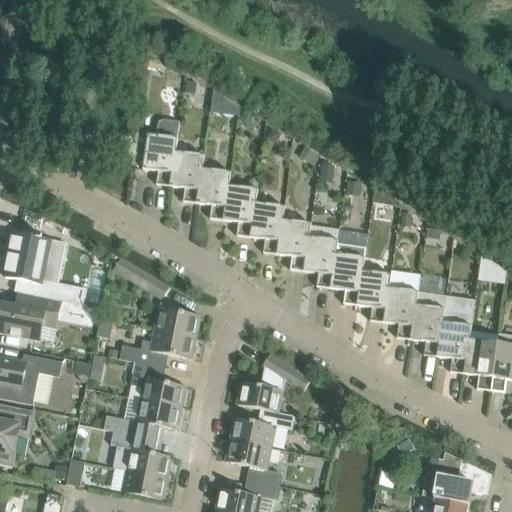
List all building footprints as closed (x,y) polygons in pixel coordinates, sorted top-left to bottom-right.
[(149,51),(146,70),(159,73),(161,59),(149,51)] [(186,84),(185,92),(192,93),(195,90),(196,85),(186,84)] [(213,99),(212,108),(218,109),(221,106),(222,100),(213,99)] [(244,112),(240,120),(249,126),(254,118),(244,112)] [(143,170),(143,171),(158,173),(156,186),(170,188),(175,153),(179,124),(166,122),(165,122),(163,122),(162,122),(161,123),(159,124),(159,125),(158,127),(157,128),(157,129),(156,137),(148,136),(143,170)] [(272,130),(266,138),(272,142),(278,140),(281,135),(272,130)] [(306,148),(300,158),(314,166),(320,157),(306,148)] [(183,203),(197,205),(202,170),(203,170),(204,157),(175,153),(170,188),(185,190),(183,203)] [(321,166),(320,177),(332,178),(334,167),(321,166)] [(202,170),(197,205),(212,207),(210,220),(224,222),(229,187),(231,174),(203,170),(202,170)] [(347,183),(346,195),(359,196),(361,185),(347,183)] [(237,237),(250,239),(255,204),(256,204),(258,191),(229,187),(224,222),(238,224),(237,237)] [(374,190),(372,204),(389,206),(390,199),(374,189),(374,190)] [(255,204),(250,239),(265,241),(263,254),(277,256),(282,221),(283,222),(284,208),(256,204),(255,204)] [(402,216),(401,227),(410,228),(411,217),(402,216)] [(290,271),(304,273),(309,238),(309,239),(311,225),(283,222),(282,221),(277,256),(292,258),(290,271)] [(428,230),(426,239),(440,241),(441,232),(428,230)] [(42,237),(40,237),(37,236),(37,239),(15,234),(6,279),(41,286),(50,241),(41,239),(42,237)] [(317,288),(331,290),(337,246),(338,243),(309,239),(309,238),(304,273),(318,275),(317,288)] [(343,305),(357,307),(362,273),(363,273),(366,250),(337,246),(331,290),(345,292),(343,305)] [(495,271),(496,265),(482,256),(480,269),(495,271)] [(362,273),(357,307),(372,309),(370,323),(384,324),(389,290),(390,290),(391,277),(363,273),(362,273)] [(389,290),(384,324),(399,326),(397,340),(411,342),(415,307),(416,307),(418,294),(420,277),(420,276),(392,273),(391,277),(390,290),(389,290)] [(163,302),(170,289),(145,274),(138,286),(163,302)] [(48,285),(45,299),(61,302),(68,304),(84,307),(87,292),(48,285)] [(415,307),(411,342),(425,344),(423,357),(437,359),(442,324),(443,324),(445,311),(444,311),(446,298),(443,297),(418,294),(416,307),(415,307)] [(1,304),(0,308),(0,334),(40,343),(43,327),(55,330),(61,302),(45,299),(33,297),(30,310),(1,304)] [(442,324),(437,359),(452,361),(450,374),(464,376),(470,333),(471,333),(475,302),(446,298),(444,311),(445,311),(443,324),(442,324)] [(68,304),(65,319),(93,324),(96,309),(84,307),(68,304)] [(200,317),(172,312),(173,307),(161,305),(155,331),(196,339),(200,317)] [(123,347),(120,361),(135,364),(160,369),(163,356),(168,357),(192,361),(196,339),(155,331),(152,344),(142,342),(141,351),(123,347)] [(491,393),(497,345),(498,337),(471,333),(470,333),(464,376),(479,378),(477,391),(491,393)] [(511,338),(498,337),(497,345),(491,393),(505,395),(506,382),(511,382),(511,338)] [(109,351),(108,358),(117,360),(119,353),(109,351)] [(6,400),(5,401),(33,407),(39,375),(59,379),(63,364),(24,356),(22,364),(0,359),(0,386),(8,388),(6,400)] [(95,356),(93,365),(99,366),(103,362),(104,358),(95,356)] [(264,380),(263,388),(242,384),(237,406),(266,412),(278,414),(283,392),(286,384),(303,395),(311,383),(306,379),(270,356),(263,368),(265,370),(265,371),(263,380),(264,380)] [(91,366),(77,363),(74,373),(81,382),(87,384),(91,366)] [(158,382),(160,369),(135,364),(131,387),(143,390),(141,402),(182,410),(186,388),(158,382)] [(338,415),(342,392),(330,389),(326,413),(338,415)] [(113,433),(161,443),(164,429),(177,432),(182,410),(141,402),(136,423),(106,417),(104,431),(113,433)] [(0,463),(7,465),(12,462),(18,435),(29,437),(34,415),(0,408),(0,463)] [(278,414),(266,412),(263,425),(235,420),(230,442),(271,450),(275,428),(292,432),(295,418),(278,414)] [(114,470),(127,472),(167,481),(172,459),(158,456),(161,443),(113,433),(110,447),(118,448),(114,470)] [(397,448),(403,458),(415,451),(409,441),(397,448)] [(254,469),(252,483),(276,488),(279,474),(267,471),(271,450),(230,442),(226,464),(254,469)] [(430,458),(422,498),(469,507),(471,494),(488,497),(492,476),(445,454),(444,461),(430,458)] [(66,486),(80,489),(85,464),(71,461),(66,486)] [(56,473),(55,480),(65,482),(68,469),(57,467),(56,473)] [(163,502),(167,481),(127,472),(122,494),(123,494),(163,502)] [(276,488),(252,483),(249,496),(221,490),(216,511),(258,511),(261,499),(274,501),(276,488)] [(47,495),(43,511),(60,511),(63,498),(47,495)] [(467,511),(469,507),(422,498),(419,511),(467,511)]
